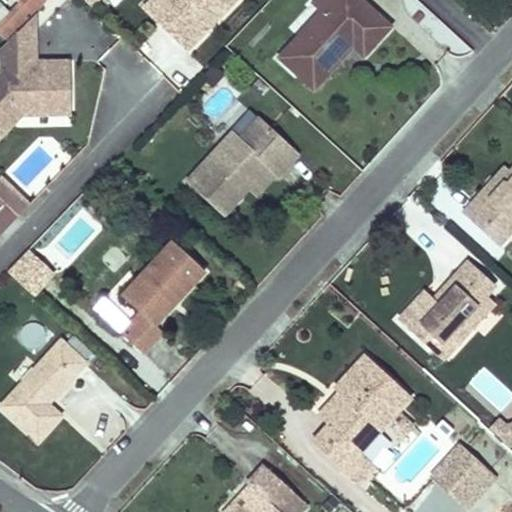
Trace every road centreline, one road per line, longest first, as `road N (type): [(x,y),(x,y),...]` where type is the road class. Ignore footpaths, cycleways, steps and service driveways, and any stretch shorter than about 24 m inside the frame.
road 1 (residential): [(511,41),(86,511)]
road 2 (residential): [(0,257),(96,155),(121,97)]
